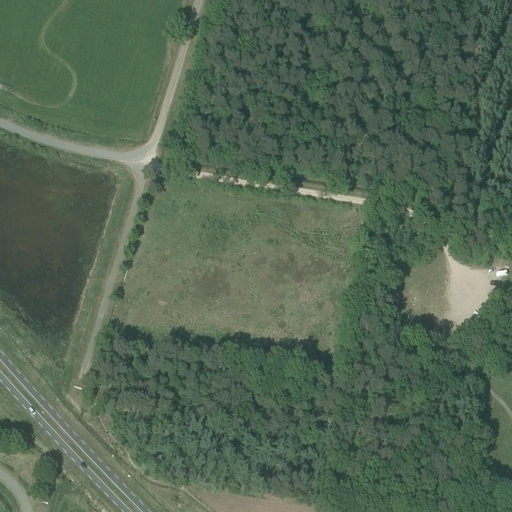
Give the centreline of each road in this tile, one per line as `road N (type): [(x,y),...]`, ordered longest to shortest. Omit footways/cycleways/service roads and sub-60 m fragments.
road 1 (residential): [(199,0),(154,143),(142,155),(56,144),(0,122)]
road 2 (primary): [(145,511),(0,356)]
road 3 (primary): [(0,376),(127,511)]
